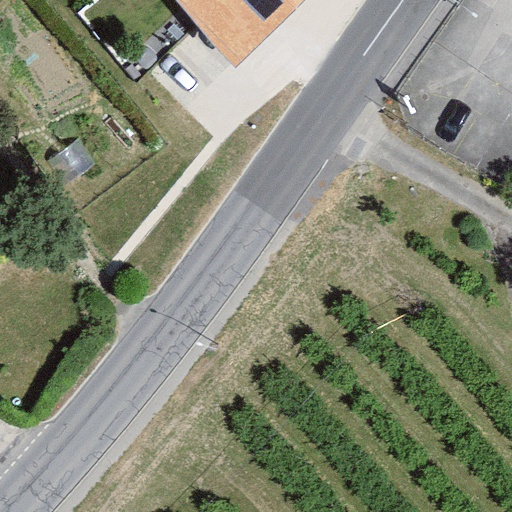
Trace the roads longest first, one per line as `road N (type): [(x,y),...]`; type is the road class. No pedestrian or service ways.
road 1 (secondary): [(17,511),(184,317),(402,0)]
road 2 (unknown): [(152,355),(3,157)]
